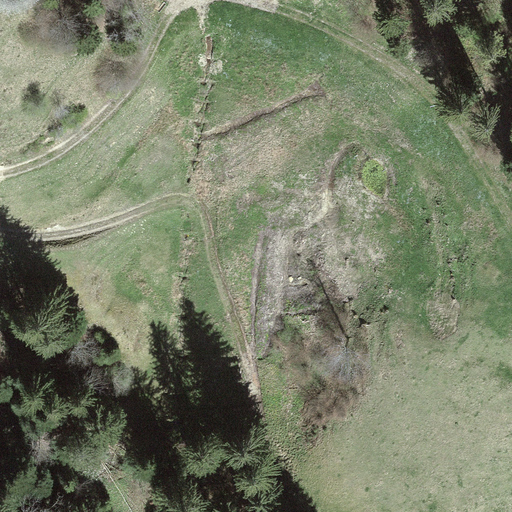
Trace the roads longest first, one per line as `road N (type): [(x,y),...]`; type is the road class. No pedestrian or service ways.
road 1 (track): [(0,232),(51,235),(163,200),(195,203),(208,222),(248,361),(266,450),(297,511)]
road 2 (track): [(247,0),(395,44),(461,125),(511,217)]
road 3 (track): [(0,173),(64,148),(106,114),(188,0)]
